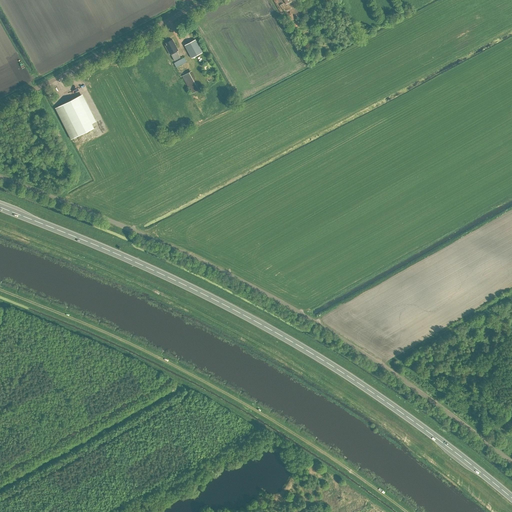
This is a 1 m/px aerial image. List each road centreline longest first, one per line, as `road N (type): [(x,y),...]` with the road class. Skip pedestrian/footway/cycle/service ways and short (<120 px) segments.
road 1 (trunk): [(511,498),(377,395),(256,321),(0,207)]
road 2 (unclassified): [(511,463),(285,299),(0,176)]
road 3 (track): [(0,291),(204,381),(402,511)]
road 4 (unclassified): [(0,110),(207,0)]
